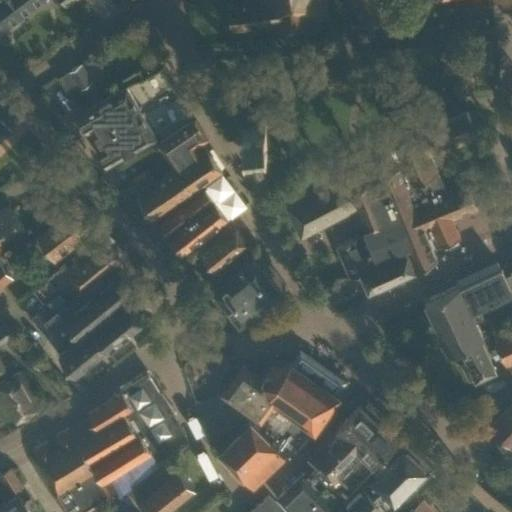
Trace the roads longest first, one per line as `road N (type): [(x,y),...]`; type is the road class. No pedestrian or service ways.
road 1 (residential): [(511,488),(325,327),(196,76),(174,0)]
road 2 (residential): [(9,97),(197,321),(0,449)]
road 3 (residential): [(9,97),(137,11),(174,0)]
